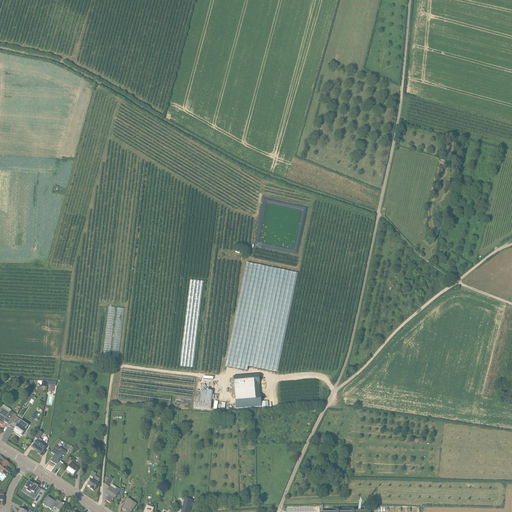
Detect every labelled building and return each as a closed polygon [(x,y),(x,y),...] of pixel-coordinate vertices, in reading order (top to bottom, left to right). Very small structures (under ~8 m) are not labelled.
[(244,264),(228,366),(278,374),(281,352),(279,341),(270,354),(267,338),(265,340),(264,335),(260,341),(259,336),(248,334),(245,339),(243,330),(242,330),(243,325),(235,323),(247,321),(248,315),(246,318),(242,304),(257,283),(260,296),(279,292),(279,290),(287,295),(285,309),(289,303),(291,312),(297,272),(244,264)] [(193,398),(195,377),(122,369),(120,389),(119,389),(118,398),(171,404),(172,395),(193,398)] [(233,377),(236,409),(261,406),(260,395),(259,385),(258,375),(233,377)] [(194,409),(211,410),(212,397),(195,396),(194,409)] [(7,423),(10,425),(16,415),(14,413),(11,411),(11,410),(4,405),(2,408),(0,411),(0,423),(2,425),(4,421),(7,423)] [(26,430),(26,429),(27,427),(17,420),(18,419),(15,417),(17,415),(16,415),(10,425),(13,427),(15,429),(14,431),(21,436),(22,435),(24,437),(25,437),(29,432),(26,430)] [(32,448),(38,452),(42,445),(39,443),(42,440),(39,438),(42,433),(39,431),(35,438),(38,440),(32,448)] [(42,446),(43,446),(42,445),(38,452),(37,453),(42,457),(44,453),(43,452),(45,449),(42,446)] [(55,455),(52,460),(57,463),(63,455),(57,451),(57,450),(55,448),(55,449),(53,448),(50,453),(55,455)] [(9,464),(0,457),(0,456),(0,469),(6,475),(10,471),(6,467),(9,464)] [(72,464),(67,471),(70,474),(71,473),(74,476),(79,469),(78,468),(79,467),(81,467),(82,461),(79,461),(78,466),(74,463),(73,465),(72,464)] [(109,477),(105,484),(104,484),(108,486),(113,479),(110,477),(111,475),(110,474),(109,477)] [(90,489),(94,491),(98,485),(100,479),(95,476),(92,480),(91,480),(87,485),(91,487),(90,489)] [(34,493),(40,483),(37,481),(35,485),(29,481),(25,487),(27,489),(26,490),(33,495),(34,493)] [(110,486),(105,493),(110,496),(107,500),(111,503),(112,500),(113,501),(119,493),(118,493),(120,491),(117,489),(116,491),(110,486)] [(60,511),(64,504),(57,500),(56,503),(54,502),(54,501),(47,497),(43,504),(51,510),(53,507),(60,511)] [(130,511),(136,504),(128,498),(125,502),(127,503),(123,509),(126,511),(125,511),(130,511)]
